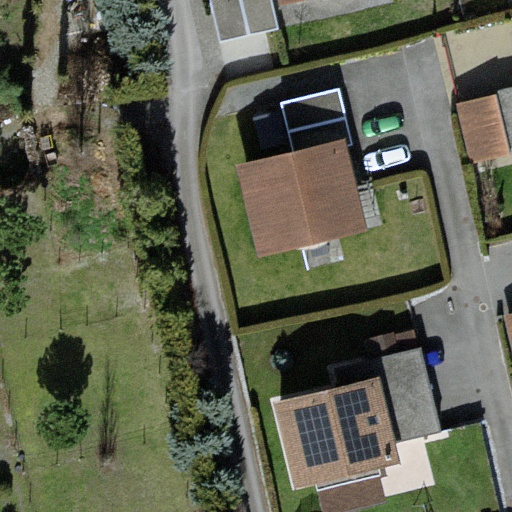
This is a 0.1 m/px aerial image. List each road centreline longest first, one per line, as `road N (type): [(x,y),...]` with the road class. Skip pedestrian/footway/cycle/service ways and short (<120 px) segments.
road 1 (residential): [(251,511),(178,174),(188,56),(175,0)]
road 2 (residential): [(511,468),(420,61)]
